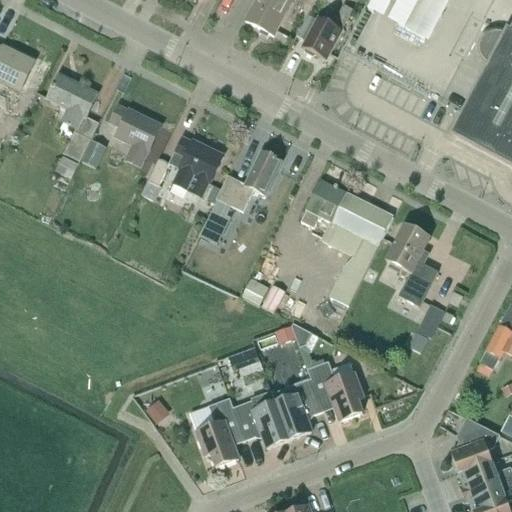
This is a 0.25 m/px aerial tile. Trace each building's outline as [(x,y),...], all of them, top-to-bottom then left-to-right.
[(273,40),(294,0),(258,0),(245,25),(273,40)] [(318,24),(302,55),(317,63),(320,58),(326,62),(345,25),(354,30),(359,19),(344,11),(333,32),(318,24)] [(489,66),(451,138),(511,169),(511,31),(511,33),(507,31),(505,35),(500,33),(497,33),(495,33),(489,36),(485,39),(482,43),(480,47),(480,51),(480,56),(482,60),(485,63),(489,66)] [(0,48),(0,81),(22,93),(36,65),(6,50),(5,52),(0,48)] [(82,164),(92,143),(99,126),(88,120),(100,97),(63,78),(51,102),(71,112),(66,123),(67,124),(60,137),(71,143),(65,156),(82,164)] [(121,109),(113,125),(123,130),(118,140),(133,147),(125,164),(141,172),(164,127),(132,112),(131,114),(121,109)] [(158,162),(147,185),(159,191),(171,168),(180,172),(172,187),(203,202),(224,158),(194,143),(193,145),(183,141),(170,168),(158,162)] [(106,151),(92,143),(82,164),(96,171),(106,151)] [(229,179),(217,203),(218,203),(232,210),(244,216),(256,192),(268,198),(284,164),(264,154),(247,188),(229,179)] [(79,166),(63,159),(56,174),(61,177),(55,188),(65,193),(71,182),(79,166)] [(324,184),(303,226),(316,232),(320,224),(322,225),(324,221),(332,224),(322,244),(354,262),(347,268),(331,301),(344,307),(341,314),(347,317),(350,310),(381,249),(395,220),(324,184)] [(218,203),(201,240),(209,244),(215,232),(224,236),(230,224),(226,222),(232,210),(218,203)] [(405,228),(386,264),(411,277),(399,300),(420,310),(438,275),(418,265),(430,241),(405,228)] [(252,283),(243,300),(261,310),(270,292),(252,283)] [(274,289),(263,310),(275,317),(286,296),(274,289)] [(454,297),(450,305),(459,310),(463,301),(454,297)] [(433,308),(425,324),(438,331),(446,315),(433,308)] [(447,315),(443,323),(451,327),(455,319),(447,315)] [(294,327),(293,329),(297,341),(300,350),(306,348),(313,336),(294,327)] [(293,329),(276,335),(281,347),(297,341),(293,329)] [(494,373),(501,362),(511,343),(511,335),(511,336),(500,330),(486,355),(487,355),(481,366),(494,373)] [(417,336),(410,350),(422,356),(429,342),(417,336)] [(256,352),(230,361),(235,374),(261,365),(256,352)] [(329,366),(308,374),(311,383),(312,383),(321,407),(322,406),(332,402),(341,425),(363,417),(358,404),(364,402),(355,378),(351,366),(332,373),(329,366)] [(311,383),(273,397),(290,444),(313,436),(307,422),(325,415),(322,406),(321,407),(312,383),(311,383)] [(511,387),(503,392),(507,401),(511,398),(511,387)] [(234,412),(233,412),(242,436),(241,436),(245,445),(262,438),(268,453),(290,444),(273,397),(272,395),(253,401),(254,404),(234,412)] [(209,410),(190,417),(197,436),(206,460),(212,458),(217,471),(239,463),(231,440),(241,436),(242,436),(233,412),(234,412),(231,402),(209,410)] [(160,403),(147,414),(158,428),(172,417),(160,403)] [(511,438),(511,414),(502,433),(511,438)] [(461,477),(491,465),(487,454),(492,453),(500,438),(468,421),(457,442),(461,454),(453,457),(461,477)] [(465,498),(511,480),(511,470),(496,477),(491,465),(461,477),(466,490),(462,492),(465,498)] [(511,480),(465,498),(468,507),(472,506),(473,511),(486,511),(506,505),(511,502),(511,480)]
